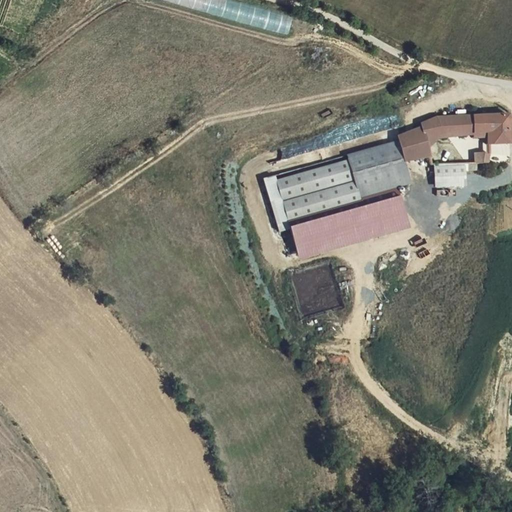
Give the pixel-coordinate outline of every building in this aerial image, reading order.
[(151,0),(288,32),(292,13),(235,0),(151,0)] [(428,120),(429,126),(405,133),(406,137),(412,161),(436,155),(431,133),(489,128),(490,138),(511,135),(511,108),(493,110),(492,102),(484,104),(484,108),(443,113),(428,120)] [(364,201),(416,187),(412,161),(406,137),(354,152),(357,167),(364,201)] [(476,157),(491,156),(490,145),(475,147),(476,157)] [(465,164),(435,165),(436,186),(465,185),(465,164)] [(357,167),(284,186),(298,240),(328,232),(322,212),(364,201),(357,167)]
